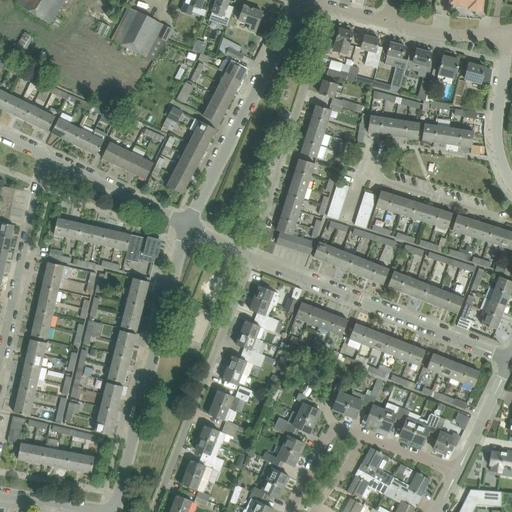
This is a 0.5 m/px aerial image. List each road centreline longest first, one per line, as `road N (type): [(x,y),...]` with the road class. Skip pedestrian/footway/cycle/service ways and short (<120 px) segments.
road 1 (residential): [(111,508),(185,225)]
road 2 (residential): [(510,361),(251,258)]
road 3 (residential): [(151,511),(251,258)]
road 4 (residential): [(251,258),(330,7)]
road 5 (residential): [(185,225),(302,0)]
road 6 (residential): [(0,356),(48,158)]
road 7 (residential): [(511,211),(496,216),(371,175),(374,142)]
road 8 (residential): [(511,184),(495,135),(504,31)]
road 9 (residential): [(185,225),(48,158)]
road 10 (residential): [(364,434),(330,430),(289,511)]
road 11 (residential): [(457,471),(510,361)]
